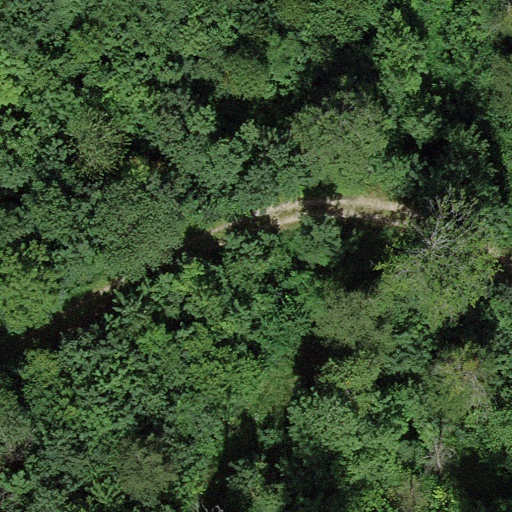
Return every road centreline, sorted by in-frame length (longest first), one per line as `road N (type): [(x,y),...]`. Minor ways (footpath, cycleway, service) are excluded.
road 1 (track): [(0,351),(71,303),(242,219),(305,201),(427,212),(511,253)]
road 2 (track): [(347,204),(295,310),(238,499)]
